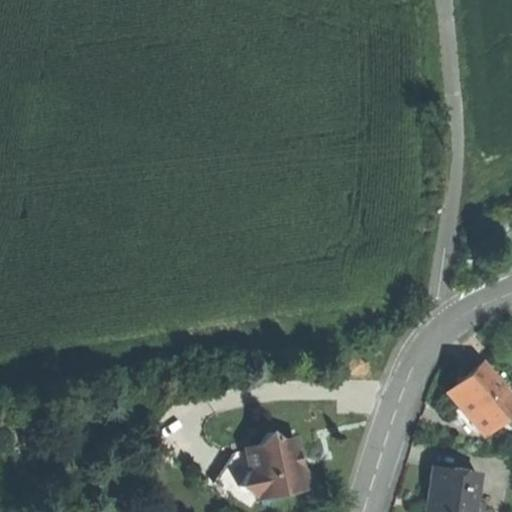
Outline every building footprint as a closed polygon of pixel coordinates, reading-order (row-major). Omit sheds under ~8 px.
[(464,377),(446,390),(463,412),(472,411),(485,428),(511,407),(511,403),(481,363),(464,377)] [(479,433),(485,428),(472,411),(463,412),(479,433)] [(258,443),(241,447),(241,451),(245,469),(233,486),(250,495),(252,502),(310,489),(305,468),(297,469),(294,455),(290,437),(274,441),(264,433),(258,443)] [(226,495),(233,486),(245,469),(241,451),(230,454),(211,483),(226,495)] [(476,473),(430,466),(425,497),(423,511),(470,511),(471,510),(476,473)]
